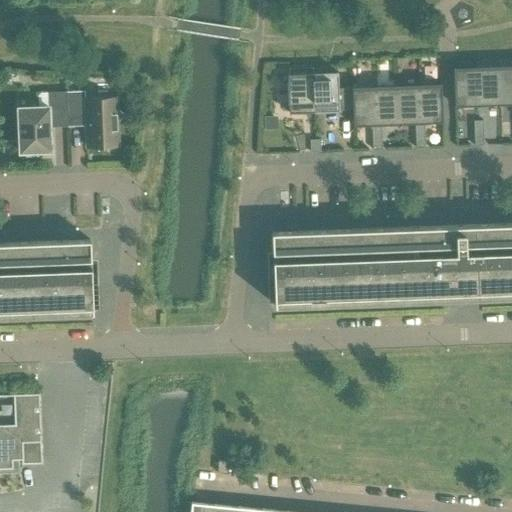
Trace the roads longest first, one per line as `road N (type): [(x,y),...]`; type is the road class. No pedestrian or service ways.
road 1 (residential): [(511,168),(257,179),(229,345)]
road 2 (residential): [(120,347),(132,205),(126,189),(0,189)]
road 3 (unclassified): [(511,333),(229,345)]
road 4 (unclassified): [(68,349),(59,497),(26,511)]
road 5 (unclassified): [(377,511),(202,494)]
